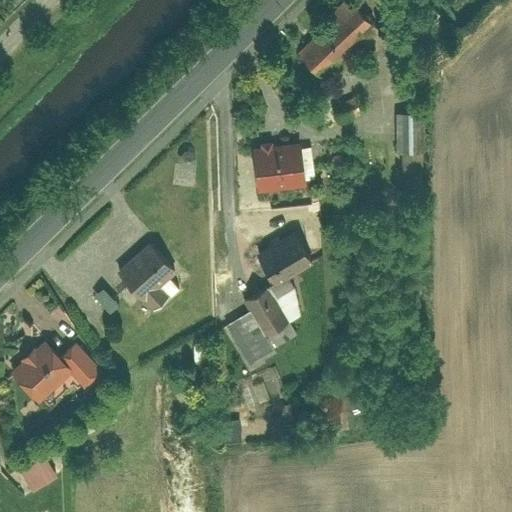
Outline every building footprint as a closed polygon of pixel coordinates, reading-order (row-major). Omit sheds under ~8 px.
[(354,0),(305,46),(331,74),(382,27),(357,0),(354,0)] [(344,102),(351,116),(365,109),(358,95),(344,102)] [(413,150),(413,111),(396,111),(396,150),(413,150)] [(259,143),(263,187),(310,183),(306,139),(259,143)] [(260,250),(279,282),(320,257),(301,226),(260,250)] [(155,238),(122,268),(159,308),(174,294),(164,283),(181,267),(155,238)] [(254,309),(268,332),(292,317),(272,283),(247,298),(254,309)] [(105,286),(95,292),(106,311),(116,305),(105,286)] [(268,332),(254,309),(230,323),(252,360),(276,346),(268,332)] [(15,369),(43,399),(76,368),(64,355),(48,338),(15,369)] [(80,340),(64,355),(76,368),(90,383),(106,368),(80,340)] [(24,469),(36,489),(61,473),(49,454),(24,469)]
